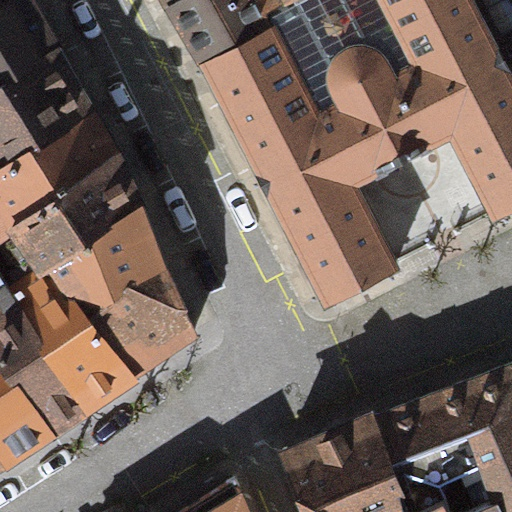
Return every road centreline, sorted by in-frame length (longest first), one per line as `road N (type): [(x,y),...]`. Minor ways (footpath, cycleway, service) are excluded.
road 1 (residential): [(262,381),(265,342),(99,0)]
road 2 (residential): [(511,324),(262,381)]
road 3 (residential): [(228,401),(56,511)]
road 4 (residential): [(228,401),(277,511)]
